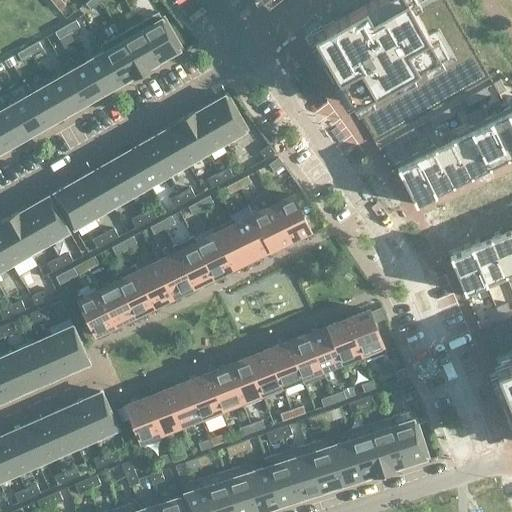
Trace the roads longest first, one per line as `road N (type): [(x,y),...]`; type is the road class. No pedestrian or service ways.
road 1 (residential): [(487,462),(412,276),(250,52)]
road 2 (residential): [(0,202),(250,52)]
road 3 (residential): [(343,511),(487,462)]
